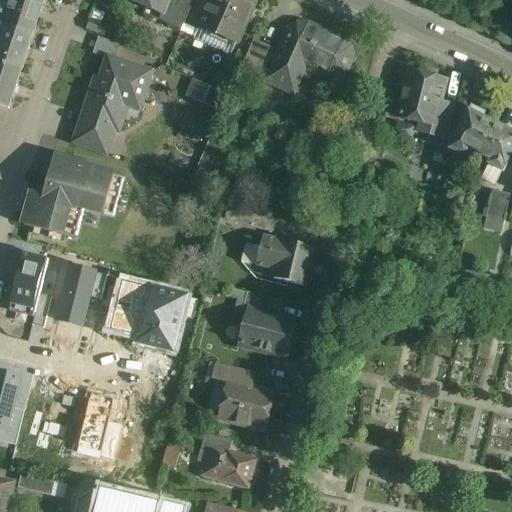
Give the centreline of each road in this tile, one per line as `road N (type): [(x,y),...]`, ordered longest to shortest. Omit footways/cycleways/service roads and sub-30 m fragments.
road 1 (residential): [(269,511),(372,92),(399,20)]
road 2 (residential): [(71,0),(0,242)]
road 3 (residential): [(0,342),(126,374)]
road 4 (residential): [(399,20),(511,72)]
